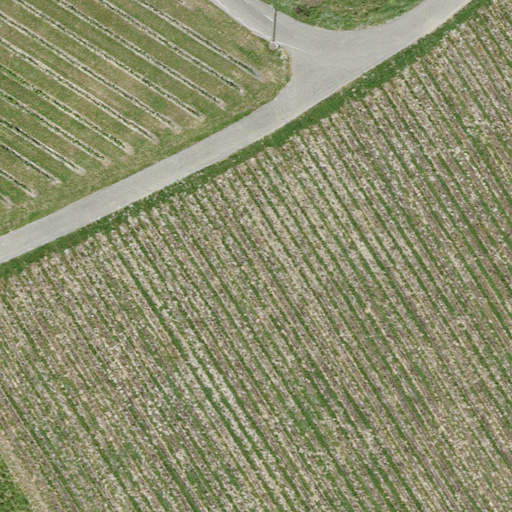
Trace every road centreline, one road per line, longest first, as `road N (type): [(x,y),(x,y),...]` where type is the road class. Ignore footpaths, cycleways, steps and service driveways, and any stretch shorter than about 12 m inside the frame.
road 1 (track): [(0,252),(229,143),(353,61)]
road 2 (track): [(233,0),(353,61)]
